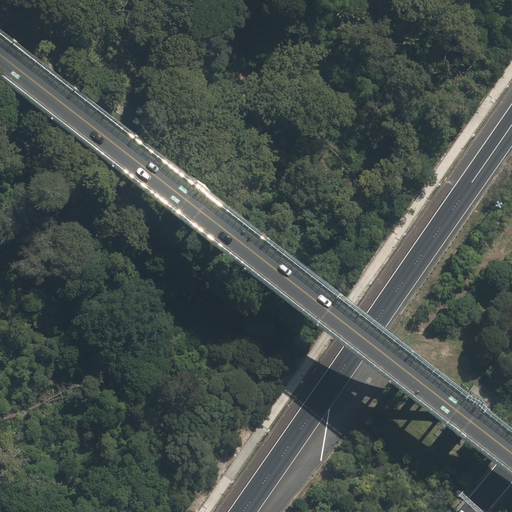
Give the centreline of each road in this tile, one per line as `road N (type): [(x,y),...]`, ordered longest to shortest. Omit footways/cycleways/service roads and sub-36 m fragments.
road 1 (secondary): [(0,53),(511,454)]
road 2 (motorway): [(242,511),(511,124)]
